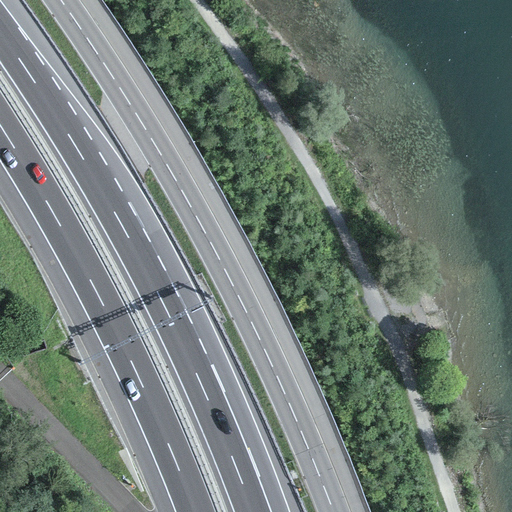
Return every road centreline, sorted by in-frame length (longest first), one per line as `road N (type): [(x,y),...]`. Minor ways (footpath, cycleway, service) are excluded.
road 1 (primary): [(333,511),(224,269),(60,0)]
road 2 (motorway): [(252,511),(160,299),(0,32)]
road 3 (motorway): [(0,123),(113,323),(195,511)]
